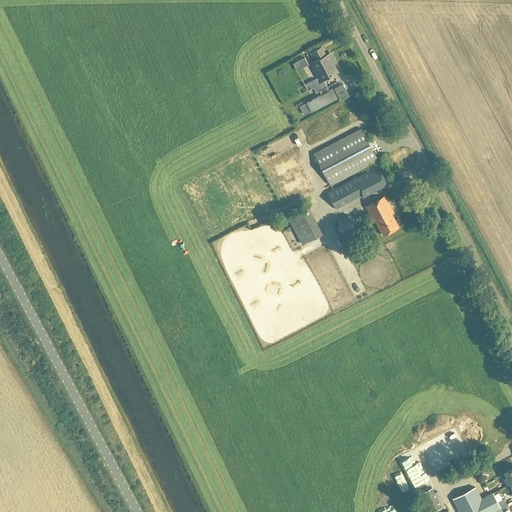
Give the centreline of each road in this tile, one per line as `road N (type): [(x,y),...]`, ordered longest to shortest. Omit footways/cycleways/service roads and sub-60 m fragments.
road 1 (unclassified): [(511,327),(338,0)]
road 2 (unclassified): [(0,256),(137,511)]
